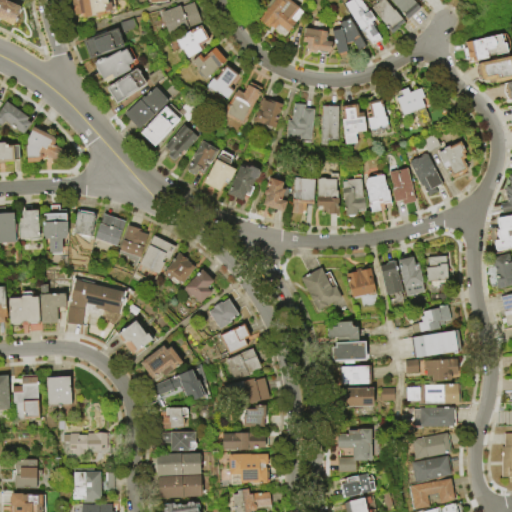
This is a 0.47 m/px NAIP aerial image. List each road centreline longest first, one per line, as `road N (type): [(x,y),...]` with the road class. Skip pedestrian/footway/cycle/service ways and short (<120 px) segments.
road 1 (residential): [(432,42),(462,92),(481,106),(497,147),(471,211),(475,299),(488,356),(476,459),(482,496),(495,511)]
road 2 (tertiary): [(323,511),(317,381),(299,322),(265,262),(239,236),(147,191)]
road 3 (tertiary): [(147,191),(240,269),(277,330),(295,389),(300,511)]
road 4 (residential): [(222,0),(247,43),(283,72),(329,83),(371,79),(432,42),(446,17)]
road 5 (residential): [(138,511),(133,414),(115,375),(68,350),(0,351)]
road 6 (residential): [(471,211),(370,241),(239,236)]
road 7 (tertiary): [(0,57),(73,107),(147,191)]
road 8 (residential): [(147,191),(0,188)]
